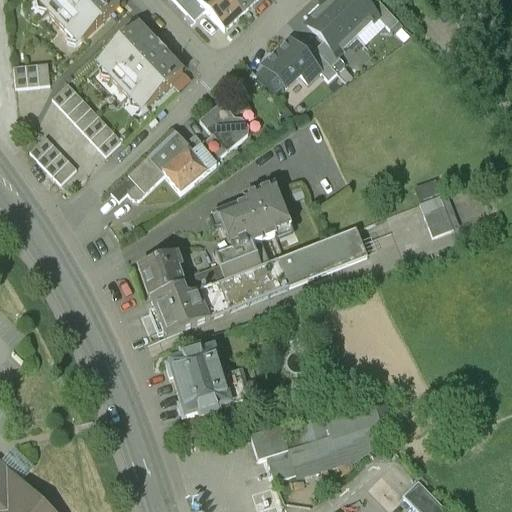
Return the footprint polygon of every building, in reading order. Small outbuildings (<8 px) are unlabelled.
[(42,0),(51,8),(46,13),(65,34),(70,29),(83,42),(118,9),(110,0),(42,0)] [(195,3),(191,0),(170,0),(193,25),(205,14),(195,3)] [(241,16),(225,0),(198,0),(195,3),(205,14),(223,33),(241,16)] [(258,0),(225,0),(241,16),(258,0)] [(377,20),(357,0),(333,0),(326,7),(356,39),(377,20)] [(326,7),(306,26),(323,44),(336,58),(356,39),(326,7)] [(155,47),(137,28),(101,62),(114,75),(109,80),(129,100),(133,96),(146,109),(182,75),(163,56),(165,55),(156,46),(155,47)] [(288,43),(262,68),(284,91),(299,77),(307,86),(319,75),(303,58),(288,43)] [(323,44),(314,53),(331,70),(339,62),(336,58),(323,44)] [(314,53),(311,50),(303,58),(319,75),(327,84),(336,76),(331,70),(314,53)] [(47,67),(12,70),(15,92),(49,89),(47,67)] [(121,144),(67,87),(51,102),(105,159),(121,144)] [(211,140),(225,156),(247,138),(248,131),(241,123),(234,122),(221,106),(199,125),(211,140)] [(174,136),(127,180),(135,189),(126,197),(132,203),(138,203),(164,179),(161,176),(187,155),(174,136)] [(75,172),(44,140),(29,155),(60,187),(75,172)] [(213,166),(225,156),(211,140),(199,150),(213,166)] [(199,150),(190,158),(205,177),(215,168),(213,166),(199,150)] [(179,198),(205,177),(190,158),(187,155),(161,176),(164,179),(179,198)] [(127,180),(110,196),(118,205),(126,197),(135,189),(127,180)] [(248,211),(218,223),(231,256),(215,262),(224,285),(260,271),(252,249),(276,240),(275,236),(290,230),(275,192),(245,204),(248,211)] [(439,201),(419,209),(432,242),(452,234),(439,201)] [(219,287),(197,296),(207,323),(364,262),(354,234),(260,271),(224,285),(219,287)] [(176,258),(138,270),(148,302),(181,291),(185,300),(197,296),(219,287),(214,273),(181,286),(177,273),(180,272),(176,258)] [(181,291),(148,302),(163,341),(207,323),(197,296),(185,300),(181,291)] [(221,380),(213,353),(200,357),(199,353),(180,359),(181,363),(165,368),(169,383),(173,382),(181,407),(177,409),(182,424),(198,419),(200,423),(218,417),(217,413),(248,403),(240,374),(221,380)] [(372,403),(323,418),(331,441),(339,467),(388,451),(372,403)] [(297,452),(331,441),(323,418),(290,429),(297,452)] [(279,431),(249,440),(257,465),(266,462),(287,455),(279,431)] [(297,452),(287,455),(295,479),(295,481),(339,467),(331,441),(297,452)] [(287,455),(266,462),(274,486),(295,479),(287,455)] [(0,511),(44,511),(7,476),(5,477),(0,483),(0,511)] [(441,511),(417,487),(411,493),(403,502),(412,511),(441,511)]
